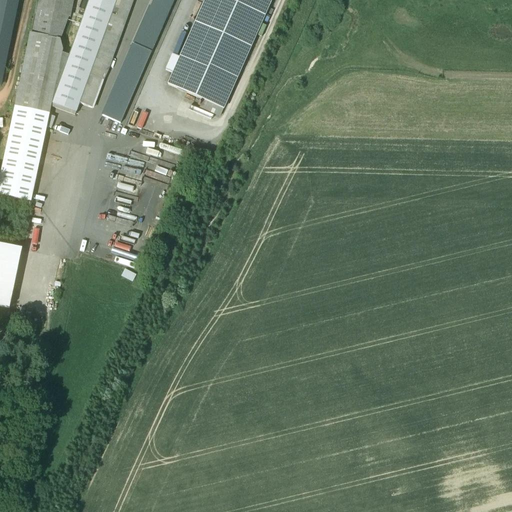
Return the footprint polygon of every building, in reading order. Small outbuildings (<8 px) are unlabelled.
[(0,0),(0,85),(17,0),(0,0)] [(36,0),(32,22),(31,35),(60,41),(72,2),(72,0),(36,0)] [(89,0),(69,56),(52,103),(51,103),(50,107),(75,116),(79,104),(89,77),(94,62),(108,67),(124,22),(110,17),(116,0),(89,0)] [(116,0),(110,17),(124,22),(131,0),(116,0)] [(151,0),(132,44),(152,52),(174,0),(151,0)] [(271,0),(205,0),(179,59),(173,74),(168,85),(203,101),(223,110),(271,0)] [(31,35),(30,34),(0,176),(0,195),(8,197),(6,205),(17,208),(19,200),(30,202),(50,107),(51,103),(52,103),(69,56),(62,54),(62,51),(60,41),(31,35)] [(120,124),(152,52),(132,44),(101,115),(120,124)] [(172,55),(165,71),(173,74),(179,59),(172,55)] [(108,67),(94,62),(89,77),(102,81),(108,67)] [(92,109),(102,81),(89,77),(79,104),(92,109)] [(223,110),(203,101),(200,107),(220,116),(223,110)] [(21,250),(0,245),(0,307),(9,309),(21,250)]
